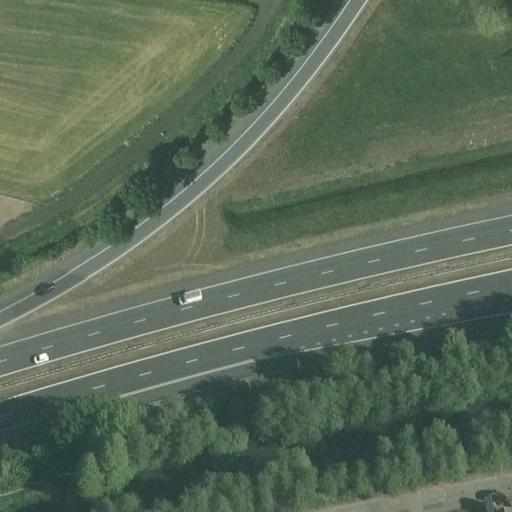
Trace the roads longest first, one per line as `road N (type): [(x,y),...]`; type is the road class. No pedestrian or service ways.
road 1 (motorway): [(0,420),(511,285)]
road 2 (motorway): [(511,232),(262,291),(0,366)]
road 3 (motorway): [(356,0),(242,147),(176,207),(97,265),(0,319)]
road 4 (residential): [(511,485),(380,511)]
